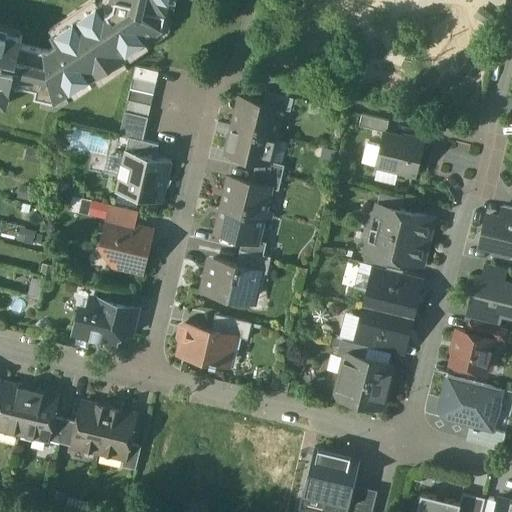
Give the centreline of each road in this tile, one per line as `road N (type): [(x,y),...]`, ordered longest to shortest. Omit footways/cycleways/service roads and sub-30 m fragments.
road 1 (residential): [(511,47),(404,443)]
road 2 (residential): [(141,378),(404,443)]
road 3 (residential): [(141,378),(203,116)]
road 4 (residential): [(0,341),(141,378)]
